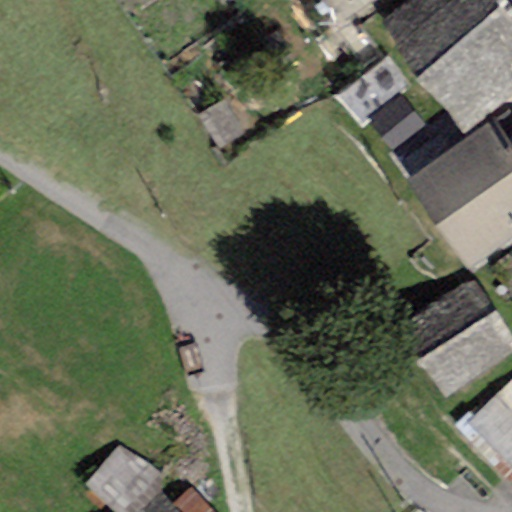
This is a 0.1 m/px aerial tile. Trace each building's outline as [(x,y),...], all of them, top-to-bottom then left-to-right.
[(324,0),(336,20),(371,0),(324,0)] [(462,135),(511,89),(511,12),(501,0),(449,0),(444,4),(440,0),(410,0),(381,24),(462,135)] [(429,135),(400,97),(369,121),(398,159),(429,135)] [(245,133),(224,102),(200,118),(221,150),(245,133)] [(405,183),(467,270),(511,239),(511,137),(503,144),(489,126),(405,183)] [(511,334),(473,278),(400,330),(445,397),(511,349),(511,334)] [(499,476),(511,463),(511,379),(471,418),(468,414),(456,425),(459,429),(499,476)] [(84,485),(112,511),(130,511),(157,487),(169,477),(118,448),(84,485)] [(130,511),(179,511),(173,505),(157,487),(130,511)] [(213,511),(191,488),(173,505),(179,511),(213,511)]
